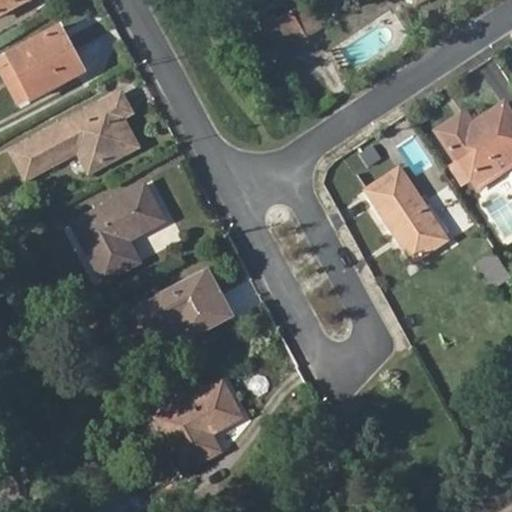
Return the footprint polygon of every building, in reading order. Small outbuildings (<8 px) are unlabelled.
[(0,0),(0,11),(21,0),(0,0)] [(321,33),(301,0),(288,8),(302,34),(271,53),(275,60),(321,33)] [(302,34),(288,8),(257,27),(271,53),(302,34)] [(62,48),(67,44),(57,27),(6,54),(30,98),(76,74),(62,48)] [(81,71),(67,44),(62,48),(76,74),(81,71)] [(117,97),(12,154),(24,176),(76,149),(87,170),(132,146),(116,117),(126,112),(117,97)] [(439,132),(448,146),(445,147),(449,152),(452,151),(469,179),(511,150),(511,126),(501,109),(466,133),(458,121),(439,132)] [(364,190),(410,262),(444,241),(398,169),(364,190)] [(142,186),(72,224),(102,281),(137,263),(125,242),(123,237),(130,233),(133,238),(161,221),(142,186)] [(123,237),(125,242),(133,238),(130,233),(123,237)] [(474,265),(490,292),(507,280),(491,255),(474,265)] [(144,328),(142,330),(143,333),(148,331),(156,345),(187,328),(191,335),(225,317),(202,273),(134,309),(144,328)] [(0,327),(0,358),(13,352),(0,327)] [(219,381),(153,418),(181,470),(217,451),(206,431),(237,414),(219,381)]
